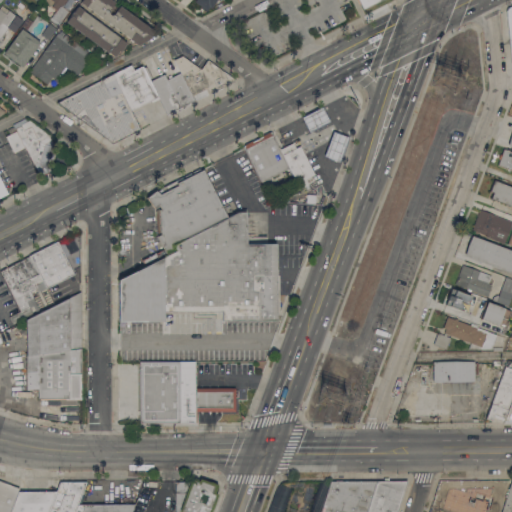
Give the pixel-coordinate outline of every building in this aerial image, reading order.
[(65,0),(62,5),(69,10),(59,24),(50,18),(56,9),(45,0),(65,0)] [(154,30),(149,38),(123,50),(122,49),(120,51),(118,50),(114,56),(108,51),(108,52),(66,21),(71,14),(70,14),(73,11),(81,0),(113,0),(115,1),(109,10),(110,11),(109,12),(111,14),(112,12),(114,13),(120,5),(154,30)] [(215,0),(211,6),(209,5),(206,8),(196,0),(215,0)] [(378,0),(362,8),(358,0),(378,0)] [(0,6),(2,4),(23,19),(14,32),(8,27),(1,38),(3,40),(0,44),(0,6)] [(32,9),(29,13),(24,10),(27,5),(32,9)] [(4,52),(22,28),(37,39),(42,31),(42,29),(45,26),(47,25),(49,22),(57,28),(41,49),(36,46),(22,65),(4,52)] [(56,78),(52,75),(47,83),(29,71),(55,34),(56,35),(60,29),(92,54),(77,74),(65,66),(56,78)] [(174,59),(182,55),(200,67),(200,68),(202,67),(208,59),(236,79),(195,100),(195,99),(180,72),(174,59)] [(158,96),(131,110),(112,73),(131,64),(134,69),(143,65),(144,67),(146,66),(152,77),(149,78),(150,80),(158,96)] [(164,73),(167,79),(180,72),(195,99),(167,113),(158,96),(150,80),(164,73)] [(140,128),(113,143),(57,101),(112,73),(131,110),(140,128)] [(327,122),(308,131),(301,116),(320,107),(327,122)] [(5,137),(10,134),(8,129),(14,126),(13,124),(25,118),(27,121),(30,119),(33,124),(39,121),(55,153),(51,155),(57,167),(39,176),(25,147),(13,153),(5,137)] [(289,167),(262,181),(243,145),(271,131),(280,148),(289,167)] [(346,137),(338,161),(323,156),(331,132),(346,137)] [(293,142),(296,147),(300,145),(315,173),(306,178),(309,183),(300,187),(298,182),(297,182),(289,167),(280,148),(293,142)] [(511,169),(498,164),(504,148),(511,150),(511,169)] [(173,244),(177,249),(167,254),(157,235),(161,233),(159,209),(161,208),(158,204),(154,207),(147,196),(156,189),(160,193),(178,184),(177,182),(203,168),(228,216),(173,244)] [(0,177),(8,193),(0,197),(0,177)] [(511,185),(511,205),(491,198),(493,191),(490,190),(494,179),(511,185)] [(283,194),(279,188),(290,182),(293,188),(283,194)] [(480,209),(511,221),(504,242),(485,235),(486,233),(473,228),(480,209)] [(237,211),(246,211),(246,243),(276,243),(277,320),(222,320),(222,310),(163,311),(163,320),(118,321),(118,279),(167,254),(177,249),(173,244),(228,216),(237,211)] [(511,250),(511,273),(464,255),(472,235),(511,250)] [(29,254),(57,240),(74,273),(47,287),(42,279),(30,255),(29,254)] [(42,279),(33,283),(36,288),(30,291),(40,309),(13,323),(9,316),(20,310),(0,270),(30,255),(42,279)] [(491,275),(488,283),(492,284),(487,296),(455,284),(462,264),(491,275)] [(511,294),(508,305),(494,300),(493,296),(499,293),(505,277),(511,279),(511,294)] [(469,294),(448,289),(444,305),(465,311),(469,294)] [(81,398),(77,399),(77,404),(61,404),(61,398),(38,398),(38,389),(26,389),(26,319),(81,291),(81,398)] [(502,307),(485,301),(479,319),(496,325),(502,307)] [(455,319),(455,317),(458,318),(457,320),(470,325),(471,323),(480,327),(479,328),(503,337),(501,343),(494,340),(492,348),(468,348),(470,342),(447,333),(446,335),(450,337),(446,348),(433,344),(437,332),(443,334),(444,332),(445,328),(443,327),(447,316),(455,319)] [(140,422),(140,361),(195,360),(195,387),(195,411),(195,422),(140,422)] [(433,382),(433,362),(474,361),(474,362),(478,362),(478,374),(474,374),(474,381),(433,382)] [(511,395),(503,420),(493,416),(491,420),(486,418),(506,366),(511,368),(511,395)] [(235,387),(235,410),(195,411),(195,387),(235,387)] [(50,407),(49,412),(33,409),(34,404),(50,407)] [(66,405),(67,417),(58,417),(57,410),(60,410),(60,405),(66,405)] [(56,414),(55,419),(31,414),(32,410),(56,414)] [(180,511),(193,479),(200,482),(201,479),(217,485),(206,511),(174,511),(175,511),(177,511),(180,511)] [(511,511),(501,511),(511,479),(511,511)] [(0,511),(0,480),(19,487),(18,491),(10,511),(0,511)] [(367,511),(321,511),(332,480),(377,480),(367,511)] [(407,480),(396,511),(367,511),(377,480),(407,480)] [(59,481),(86,481),(78,504),(85,504),(82,511),(48,511),(56,491),(59,481)] [(176,504),(175,481),(192,481),(183,504),(176,504)] [(440,481),(431,511),(481,511),(482,510),(496,481),(440,481)] [(10,511),(18,491),(56,491),(48,511),(10,511)] [(82,511),(85,504),(135,503),(131,511),(82,511)]
